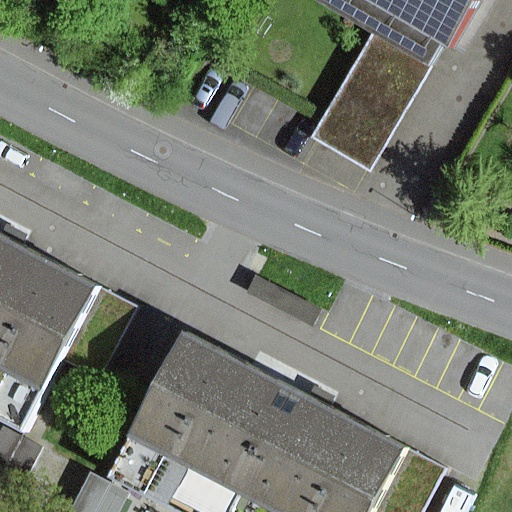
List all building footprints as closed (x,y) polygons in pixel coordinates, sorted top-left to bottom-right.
[(452,48),(479,0),(316,0),(375,34),(314,139),(371,171),(445,44),(452,48)] [(102,381),(139,308),(0,236),(0,417),(28,432),(65,361),(102,381)] [(424,511),(447,469),(184,335),(110,478),(177,511),(424,511)] [(43,449),(3,428),(0,434),(0,492),(16,501),(43,449)] [(122,511),(132,494),(92,473),(71,511),(122,511)]
